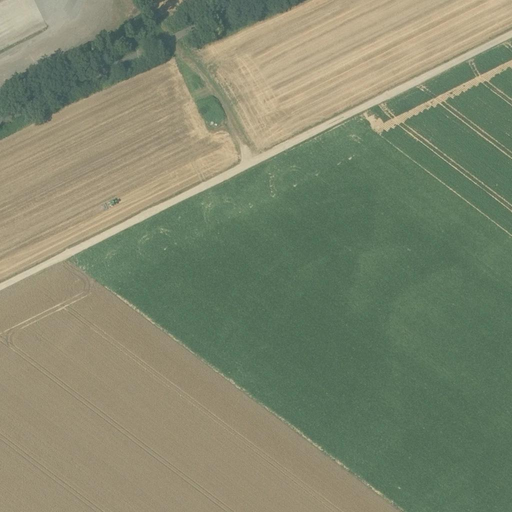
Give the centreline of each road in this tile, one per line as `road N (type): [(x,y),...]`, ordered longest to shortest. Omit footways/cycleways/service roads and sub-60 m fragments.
road 1 (track): [(0,287),(511,34)]
road 2 (track): [(143,0),(224,105),(252,162)]
